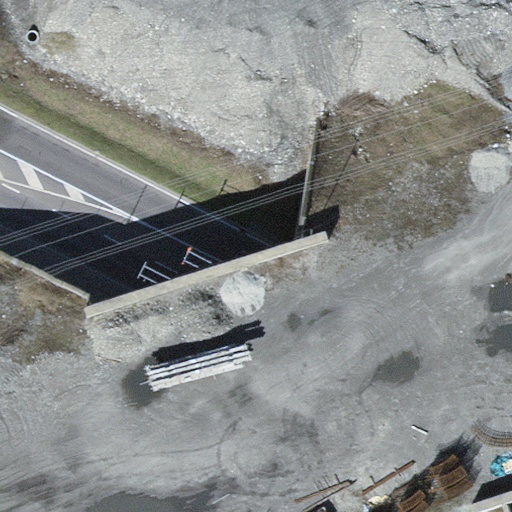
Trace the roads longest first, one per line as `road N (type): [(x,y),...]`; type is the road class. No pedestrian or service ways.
road 1 (motorway): [(511,225),(0,408)]
road 2 (primary): [(121,227),(511,420)]
road 3 (motorway): [(244,511),(511,411)]
road 4 (primary): [(121,227),(0,147)]
road 5 (primary): [(0,187),(121,227)]
